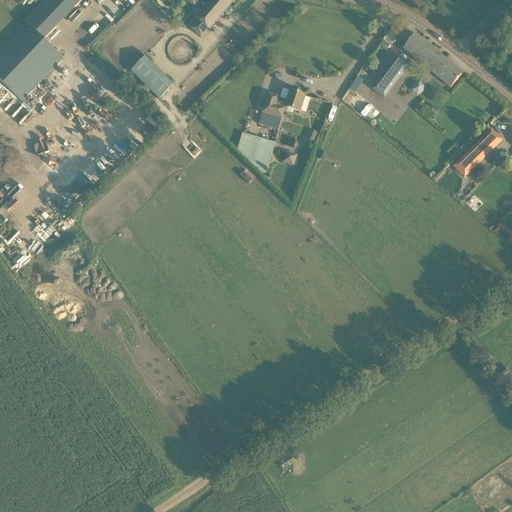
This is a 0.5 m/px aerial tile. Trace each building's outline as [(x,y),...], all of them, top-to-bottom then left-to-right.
[(77,0),(46,0),(24,24),(43,41),(44,42),(81,3),(77,0)] [(194,18),(187,27),(200,38),(208,29),(208,30),(234,0),(207,0),(193,17),(194,18)] [(43,41),(24,24),(0,48),(0,83),(22,104),(63,60),(44,42),(43,41)] [(402,50),(450,90),(462,75),(414,35),(402,50)] [(388,40),(373,60),(382,67),(397,46),(388,40)] [(130,72),(159,101),(173,86),(144,58),(130,72)] [(372,90),(383,99),(407,67),(396,58),(372,90)] [(357,78),(349,90),(355,94),(363,82),(357,78)] [(412,90),(421,94),(424,86),(415,83),(412,90)] [(299,113),(305,97),(283,90),(280,99),(278,99),(278,98),(268,95),(258,126),(278,132),(285,109),(286,111),(290,113),(293,112),(293,111),(299,113)] [(306,140),(313,143),(317,134),(310,131),(306,140)] [(491,131),(459,163),(469,173),(501,142),(491,131)] [(266,168),(273,143),(240,134),(233,159),(266,168)] [(285,152),(281,163),(292,167),(296,155),(285,152)] [(508,246),(511,241),(511,233),(500,223),(493,232),(508,246)] [(500,375),(504,379),(511,373),(511,372),(509,368),(500,375)] [(282,453),(290,465),(295,461),(287,449),(282,453)]
